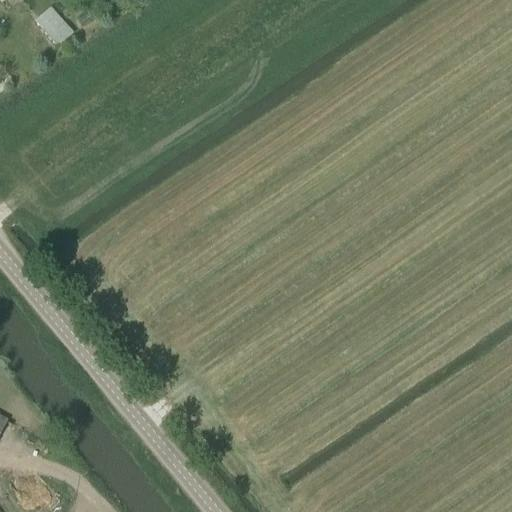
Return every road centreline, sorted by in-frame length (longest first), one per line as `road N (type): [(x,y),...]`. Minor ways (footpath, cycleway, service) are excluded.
road 1 (tertiary): [(211,511),(0,254)]
road 2 (track): [(0,458),(44,459),(102,511)]
